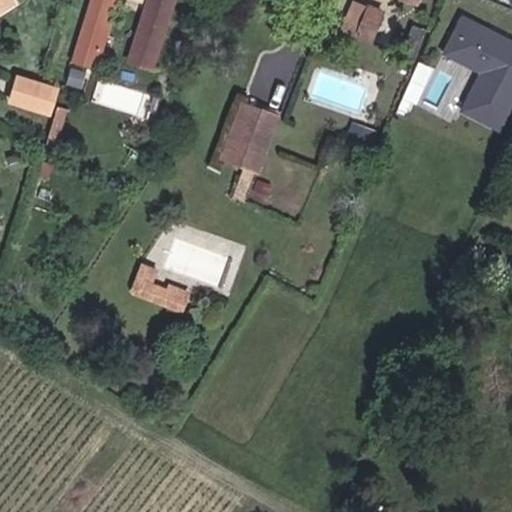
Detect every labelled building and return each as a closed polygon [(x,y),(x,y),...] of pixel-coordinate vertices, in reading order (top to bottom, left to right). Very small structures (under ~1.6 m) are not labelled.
[(88,0),(81,23),(91,26),(98,28),(106,2),(99,0),(88,0)] [(151,0),(142,29),(164,36),(175,0),(151,0)] [(353,0),(345,22),(370,31),(381,3),(372,0),(353,0)] [(511,34),(463,11),(442,52),(478,69),(459,109),(501,129),(511,107),(511,34)] [(89,33),(91,26),(81,23),(79,30),(89,33)] [(89,33),(79,30),(76,37),(86,40),(89,33)] [(14,78),(51,90),(60,65),(23,53),(14,78)] [(106,78),(100,99),(141,112),(147,92),(106,78)] [(269,146),(251,139),(266,102),(249,96),(230,147),(264,160),(269,146)] [(251,139),(269,146),(284,109),(266,102),(251,139)] [(245,168),(238,194),(247,196),(255,171),(245,168)] [(187,309),(193,289),(156,279),(160,267),(141,261),(132,293),(187,309)]
